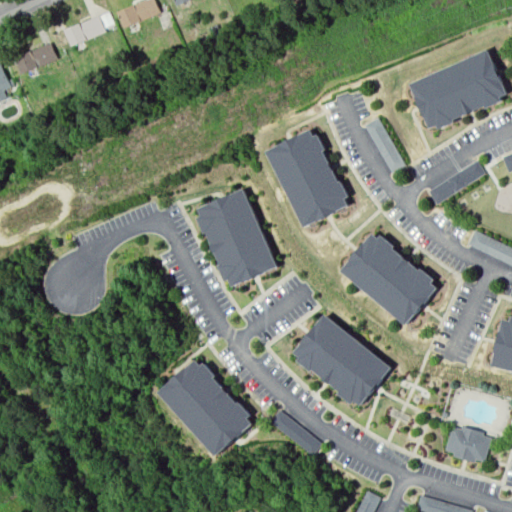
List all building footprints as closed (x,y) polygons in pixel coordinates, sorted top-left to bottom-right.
[(155,0),(160,12),(129,26),(122,8),(141,0),(155,0)] [(106,31),(89,37),(88,34),(73,39),(68,28),(100,15),(106,31)] [(57,58),(26,71),(18,54),(50,41),(57,58)] [(511,84),(511,90),(430,124),(412,77),(496,44),(511,84)] [(4,89),(12,86),(0,61),(0,102),(9,99),(4,89)] [(404,166),(374,116),(362,124),(392,173),(404,166)] [(304,227),(267,145),(312,124),(350,206),(304,227)] [(511,171),(511,170),(511,147),(502,152),(511,171)] [(483,159),(435,191),(443,203),(491,171),(483,159)] [(237,291),(199,209),(245,188),(283,270),(237,291)] [(511,247),(475,227),(468,239),(511,263),(511,247)] [(407,327),(340,266),(374,229),(441,290),(407,327)] [(360,406),(288,352),(318,312),(390,366),(360,406)] [(511,367),(494,363),(506,315),(511,316),(511,367)] [(220,455),(162,387),(200,354),(259,423),(220,455)] [(326,443),(280,408),(271,420),(317,455),(326,443)] [(482,464),(444,452),(453,423),(491,435),(482,464)] [(368,483),(354,511),(370,511),(381,490),(368,483)] [(419,506),(435,511),(476,511),(424,493),(419,506)]
